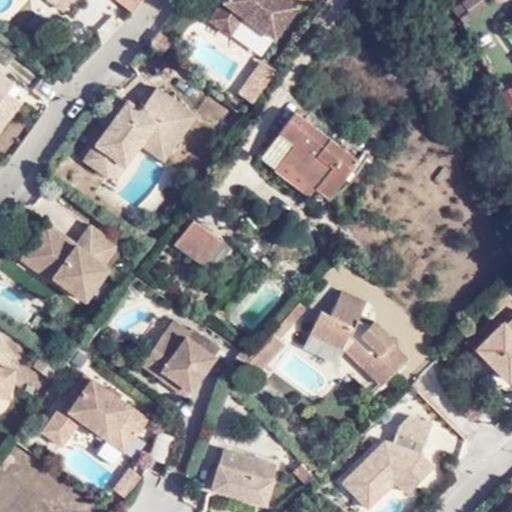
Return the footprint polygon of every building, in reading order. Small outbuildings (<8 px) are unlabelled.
[(47,0),(63,13),(74,0),(47,0)] [(118,0),(137,14),(146,0),(118,0)] [(229,0),(221,13),(240,27),(250,15),(279,38),(306,0),(229,0)] [(452,0),(448,3),(454,12),(472,0),(452,0)] [(483,0),(472,0),(454,12),(458,19),(484,1),(483,0)] [(236,33),(240,27),(221,13),(216,19),(236,33)] [(182,43),(167,31),(157,43),(162,52),(168,57),(182,43)] [(0,132),(22,106),(8,94),(14,88),(0,76),(0,132)] [(166,140),(179,151),(204,116),(167,88),(148,111),(143,107),(130,108),(93,160),(114,177),(125,162),(141,139),(150,146),(166,140)] [(282,168),(315,193),(331,206),(358,169),(295,121),(279,142),(294,153),(282,168)] [(133,168),(150,146),(141,139),(125,162),(133,168)] [(172,161),(179,151),(166,140),(150,146),(172,161)] [(260,168),(274,178),(282,168),(294,153),(279,142),(260,168)] [(307,204),(315,193),(282,168),(274,178),(307,204)] [(65,272),(59,279),(90,303),(114,273),(109,269),(123,252),(97,230),(88,241),(97,248),(88,258),(81,251),(53,228),(33,252),(46,263),(49,260),(65,272)] [(174,256),(202,276),(222,252),(194,230),(174,256)] [(97,248),(88,241),(81,251),(88,258),(97,248)] [(56,282),(59,279),(65,272),(49,260),(46,263),(33,252),(27,260),(56,282)] [(222,252),(202,276),(211,283),(229,258),(222,252)] [(384,392),(409,363),(389,345),(391,342),(372,325),(366,332),(356,324),(364,308),(338,296),(325,320),(318,318),(308,339),(351,360),(384,392)] [(511,373),(511,319),(508,316),(481,346),(511,373)] [(190,339),(196,332),(184,324),(179,331),(190,339)] [(285,324),(273,339),(284,350),(296,335),(285,324)] [(173,326),(150,358),(168,371),(173,365),(200,384),(223,353),(196,332),(190,339),(179,331),(173,327),(173,326)] [(273,339),(253,365),(250,369),(261,379),(264,382),(289,356),(284,350),(273,339)] [(173,365),(168,371),(195,391),(200,384),(173,365)] [(261,379),(250,369),(245,377),(254,385),(261,379)] [(0,392),(19,394),(19,374),(0,371),(0,392)] [(89,378),(54,431),(74,445),(87,427),(113,448),(127,428),(142,439),(154,423),(89,378)] [(0,400),(18,403),(19,394),(0,392),(0,400)] [(378,511),(403,484),(393,475),(404,465),(425,484),(443,465),(423,454),(426,441),(437,444),(442,424),(415,416),(406,424),(403,444),(393,442),(353,485),(378,511)] [(128,460),(142,439),(127,428),(113,448),(128,460)] [(74,445),(54,431),(46,442),(67,456),(74,445)] [(147,461),(164,467),(175,439),(157,433),(147,461)] [(218,498),(270,511),(272,511),(282,475),(227,460),(218,498)] [(393,475),(403,484),(410,486),(417,493),(425,484),(404,465),(393,475)] [(130,511),(131,511),(151,487),(137,477),(119,501),(130,511)]
